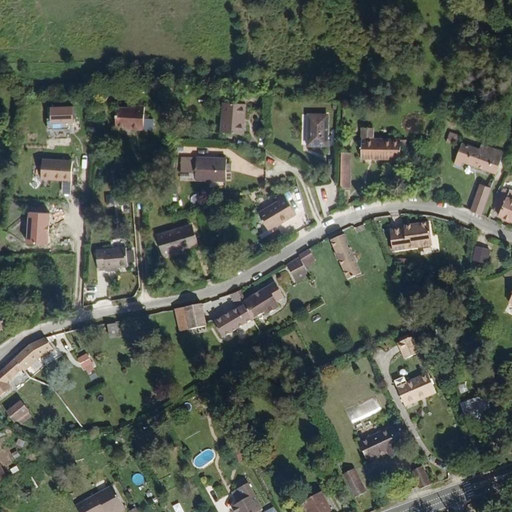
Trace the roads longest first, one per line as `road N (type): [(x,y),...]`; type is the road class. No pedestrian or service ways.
road 1 (residential): [(0,364),(36,336),(72,324),(208,296),(369,214),(431,208),(511,238)]
road 2 (unknown): [(72,324),(81,202)]
